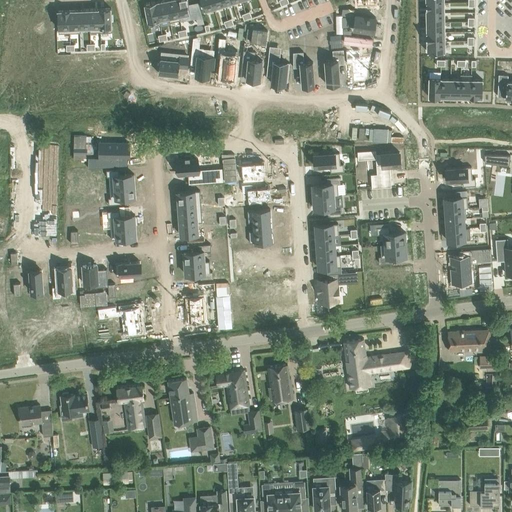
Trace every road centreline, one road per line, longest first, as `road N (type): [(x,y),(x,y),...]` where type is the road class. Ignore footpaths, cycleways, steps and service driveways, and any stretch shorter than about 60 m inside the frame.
road 1 (residential): [(306,332),(291,149),(245,148)]
road 2 (residential): [(245,148),(155,145),(162,249)]
road 3 (residential): [(122,0),(146,81),(245,95)]
road 4 (residential): [(430,315),(422,144)]
road 5 (unclassified): [(0,374),(169,351)]
road 6 (residential): [(15,258),(162,249)]
road 7 (unclassified): [(169,351),(306,332)]
road 8 (residential): [(245,95),(377,94)]
road 9 (unclassified): [(306,332),(430,315)]
